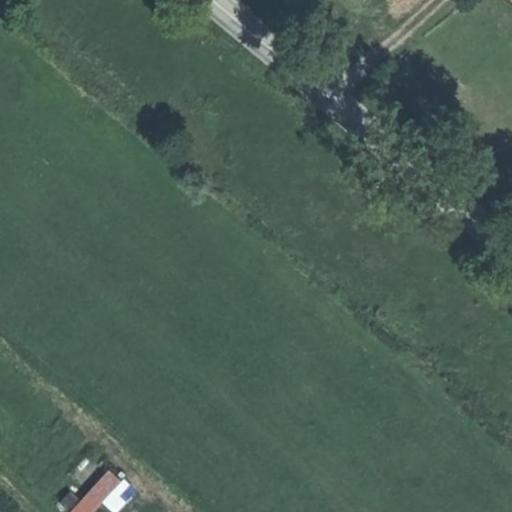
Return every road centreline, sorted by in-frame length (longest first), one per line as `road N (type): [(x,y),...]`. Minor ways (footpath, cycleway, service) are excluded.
road 1 (secondary): [(511,243),(228,0)]
road 2 (track): [(425,0),(334,86)]
